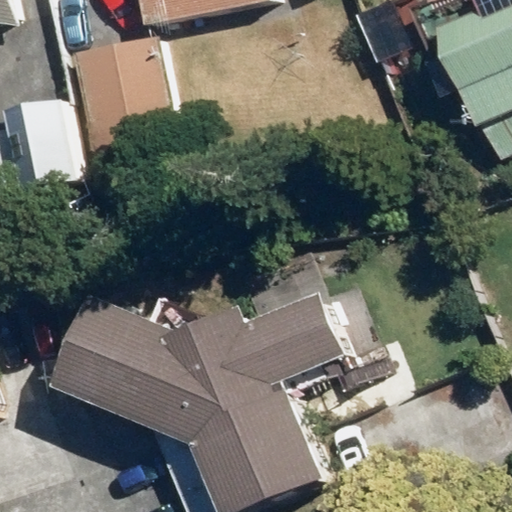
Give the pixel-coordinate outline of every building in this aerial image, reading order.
[(0,0),(0,18),(38,24),(32,0),(0,0)] [(292,0),(159,0),(165,28),(293,3),(292,0)] [(511,8),(510,4),(462,22),(511,150),(511,8)] [(169,38),(92,49),(104,140),(141,135),(139,124),(180,118),(169,38)] [(226,323),(122,290),(87,388),(213,433),(246,511),(273,511),(354,476),(319,388),(376,358),(343,276),(226,323)] [(0,400),(9,397),(0,375),(0,400)]
